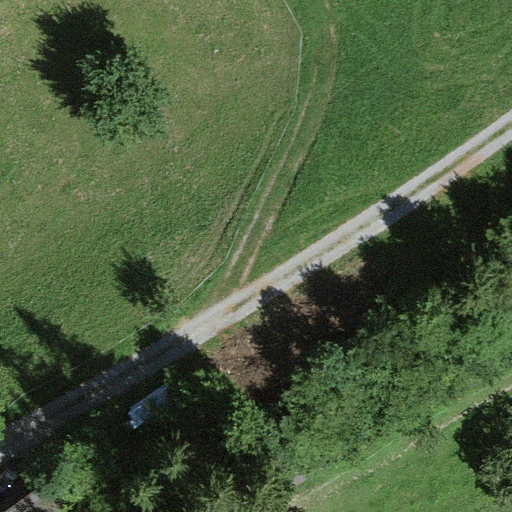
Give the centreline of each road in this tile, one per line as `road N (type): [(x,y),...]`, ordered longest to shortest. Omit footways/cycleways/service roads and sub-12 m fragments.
road 1 (track): [(511,118),(222,318),(0,436)]
road 2 (track): [(317,0),(333,47),(222,318)]
road 3 (residential): [(245,511),(511,359)]
